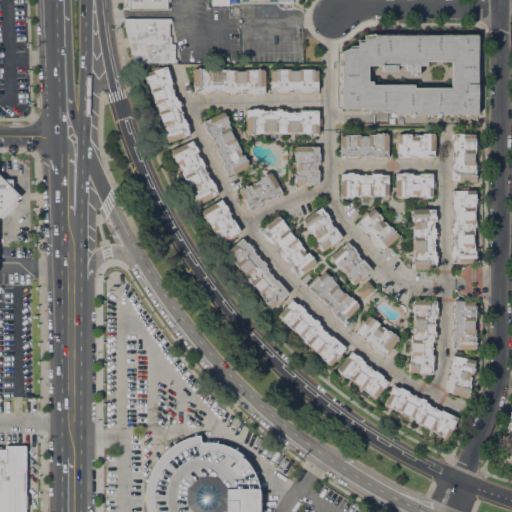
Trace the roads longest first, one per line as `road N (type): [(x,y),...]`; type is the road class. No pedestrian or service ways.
road 1 (tertiary): [(511,500),(411,461),(364,432),(314,397),(228,312),(169,226),(129,141),(97,0)]
road 2 (residential): [(443,511),(499,376),(498,0)]
road 3 (tertiary): [(138,258),(205,350),(267,412),(340,467),(424,511)]
road 4 (residential): [(453,282),(401,282),(341,216),(329,189),(327,59)]
road 5 (primary): [(70,458),(69,248)]
road 6 (residential): [(330,17),(369,7),(511,10)]
road 7 (primary): [(64,0),(68,94),(82,138)]
road 8 (primary): [(82,138),(83,0)]
road 9 (primary): [(53,0),(56,135)]
road 10 (tertiary): [(82,138),(138,258)]
